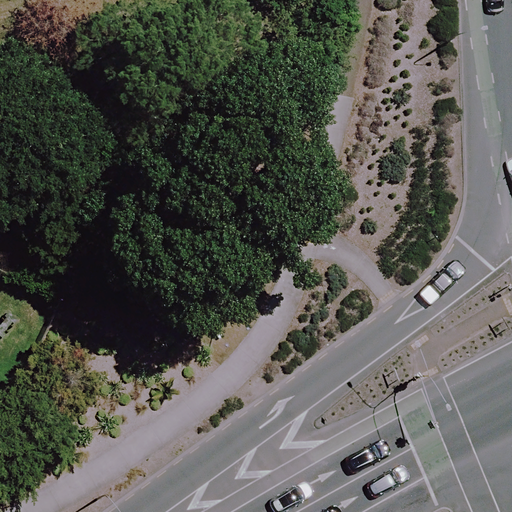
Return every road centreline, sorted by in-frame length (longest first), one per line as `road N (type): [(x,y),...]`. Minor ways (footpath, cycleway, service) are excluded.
road 1 (primary): [(267,511),(344,375),(457,270),(511,196)]
road 2 (primary): [(299,511),(511,398)]
